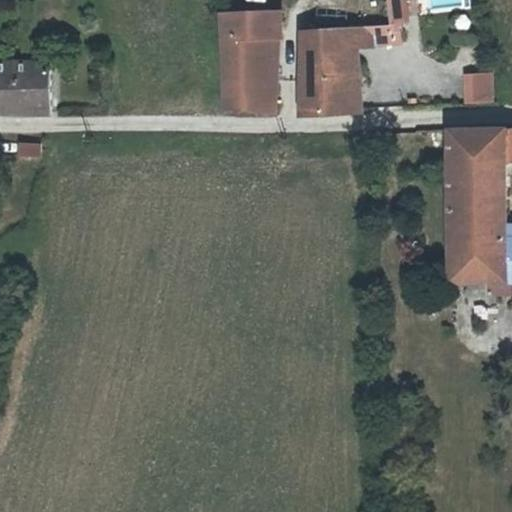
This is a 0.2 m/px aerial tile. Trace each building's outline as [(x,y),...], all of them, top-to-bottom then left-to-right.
[(372,2),(356,5),(358,18),(368,17),(375,16),(372,2)] [(255,10),(196,11),(199,106),(236,105),(236,79),(234,34),(254,35),(255,10)] [(315,25),(291,27),(293,48),(316,47),(320,109),(330,109),(326,43),(361,40),(361,31),(370,29),(368,17),(358,18),(358,21),(325,24),(315,25)] [(276,78),(281,110),(320,109),(316,47),(293,48),(291,27),(275,29),(275,30),(276,78)] [(254,35),(234,34),(236,79),(254,79),(254,35)] [(0,112),(26,112),(24,64),(0,62),(0,112)] [(254,79),(236,79),(236,105),(237,111),(254,112),(254,79)] [(449,80),(450,102),(468,101),(467,80),(449,80)] [(504,159),(509,126),(480,127),(481,158),(504,159)] [(481,158),(480,127),(424,131),(430,281),(462,280),(463,294),(483,294),(483,280),(486,279),(484,223),(481,158)] [(17,139),(16,154),(40,155),(41,141),(17,139)] [(511,278),(494,279),(493,293),(492,305),(511,305),(511,278)] [(493,293),(494,279),(486,279),(483,280),(483,294),(493,293)]
